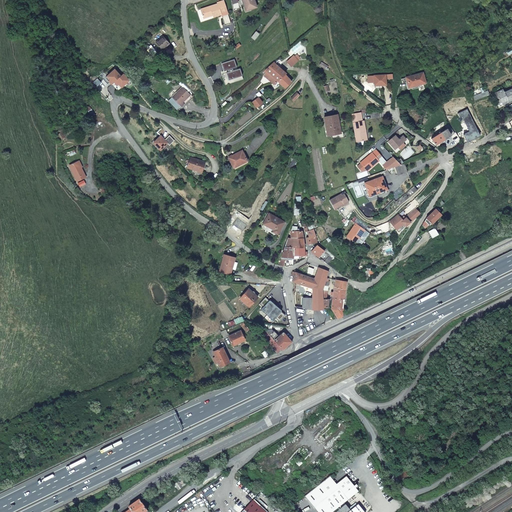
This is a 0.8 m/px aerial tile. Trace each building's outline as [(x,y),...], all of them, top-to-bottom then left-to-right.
[(256,8),(253,0),(241,0),(245,12),(256,8)] [(203,19),(212,16),(213,18),(220,15),(224,26),(230,23),(223,1),(216,3),(217,4),(200,10),(202,15),(201,15),(202,17),(203,19)] [(161,30),(152,38),(161,48),(170,40),(161,30)] [(294,57),(293,55),(286,62),(291,66),(297,60),(294,57)] [(285,75),(273,63),(264,69),(266,71),(263,75),(264,77),(265,76),(267,78),(266,79),(272,85),(277,81),(283,76),(285,75)] [(407,87),(424,82),(421,72),(404,77),(407,87)] [(278,82),(286,91),(292,84),(283,76),(277,81),(278,82)] [(384,76),(372,78),(373,85),(377,84),(378,87),(385,86),(384,76)] [(182,85),(171,95),(181,105),(183,102),(181,100),(186,95),(187,96),(190,93),(182,85)] [(480,98),(488,95),(485,87),(477,91),(480,98)] [(508,101),(511,99),(511,87),(505,91),(505,90),(504,91),(503,89),(496,92),(502,104),(508,101)] [(494,93),(500,105),(502,104),(496,92),(494,93)] [(257,98),(251,102),(255,108),(261,103),(257,98)] [(351,113),(356,141),(357,141),(363,140),(365,140),(364,131),(365,131),(363,120),(361,120),(360,112),(351,113)] [(327,135),(338,133),(336,122),(338,122),(337,115),(326,117),(327,126),(325,126),(327,135)] [(445,128),(449,134),(453,132),(447,123),(443,126),(445,128)] [(445,128),(431,137),(435,144),(450,134),(449,134),(445,128)] [(395,149),(406,140),(403,136),(399,139),(395,135),(388,141),(395,149)] [(158,137),(151,144),(158,152),(166,144),(168,146),(173,141),(167,136),(163,141),(158,137)] [(372,166),(379,161),(378,159),(382,156),(376,149),(360,162),(366,169),(371,165),(372,166)] [(242,151),(228,158),(233,168),(247,161),(242,151)] [(393,157),(382,165),(386,169),(387,168),(395,166),(400,164),(393,157)] [(205,163),(190,159),(187,169),(192,170),(193,170),(202,172),(205,163)] [(68,164),(76,180),(84,176),(77,160),(68,164)] [(398,174),(407,170),(404,162),(400,164),(395,166),(398,174)] [(370,196),(387,190),(382,176),(365,182),(370,196)] [(405,192),(409,196),(413,193),(409,188),(405,192)] [(334,209),(348,201),(343,192),(329,199),(334,209)] [(394,200),(398,205),(408,197),(404,192),(394,200)] [(398,214),(389,221),(395,229),(403,223),(406,226),(419,213),(415,209),(402,220),(398,214)] [(435,209),(425,219),(421,225),(423,227),(430,223),(430,224),(440,214),(435,209)] [(263,225),(273,231),(273,232),(277,234),(283,223),(283,222),(280,220),(268,214),(263,225)] [(355,242),(364,229),(355,223),(346,236),(355,242)] [(291,237),(303,238),(302,231),(297,231),(297,227),(292,226),(290,230),(289,231),(291,237)] [(315,243),(312,228),(308,230),(308,237),(306,237),(307,243),(315,243)] [(291,237),(287,237),(284,246),(291,247),(304,248),(303,238),(291,237)] [(318,257),(324,250),(316,244),(311,251),(318,257)] [(284,258),(292,258),(292,255),(291,247),(284,246),(280,257),(281,257),(284,258)] [(304,248),(291,247),(292,255),(306,255),(306,252),(304,251),(304,248)] [(223,255),(219,272),(222,272),(230,275),(233,262),(227,260),(228,256),(223,255)] [(312,309),(322,309),(321,298),(319,289),(324,276),(326,271),(317,267),(311,278),(311,287),(313,288),(312,299),(312,309)] [(311,287),(311,278),(293,271),(291,275),(293,276),(292,281),(311,287)] [(335,279),(331,299),(344,298),(347,281),(335,279)] [(257,297),(248,288),(240,297),(248,306),(257,297)] [(344,298),(331,299),(330,308),(336,318),(341,315),(344,298)] [(312,299),(302,300),(302,308),(311,309),(312,309),(312,299)] [(291,342),(282,332),(278,336),(275,331),(273,331),(272,330),(271,329),(265,329),(265,330),(269,334),(276,343),(281,349),(282,350),(291,342)] [(242,340),(238,331),(227,335),(231,345),(242,340)] [(265,338),(272,346),(276,343),(269,334),(265,338)] [(210,343),(213,351),(221,348),(217,340),(210,343)] [(281,349),(276,343),(272,346),(277,352),(281,349)] [(213,351),(220,366),(229,362),(222,347),(221,348),(213,351)] [(262,467),(269,477),(274,474),(267,463),(262,467)] [(339,483),(332,474),(306,494),(320,511),(331,511),(360,490),(357,486),(359,485),(357,483),(355,484),(348,476),(339,483)] [(146,511),(139,500),(128,507),(130,510),(130,511),(146,511)] [(266,511),(253,501),(243,511),(266,511)] [(337,511),(346,511),(351,509),(347,503),(337,511)]
